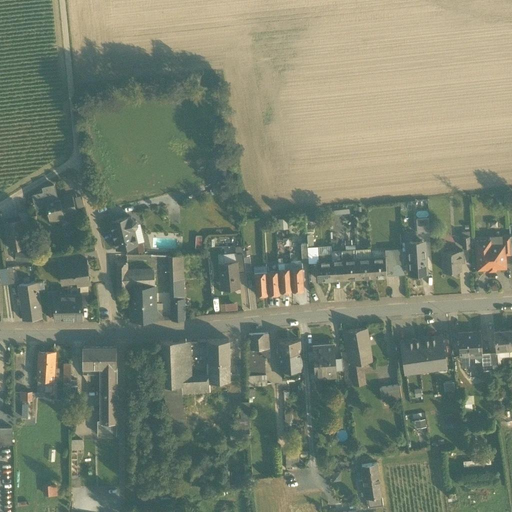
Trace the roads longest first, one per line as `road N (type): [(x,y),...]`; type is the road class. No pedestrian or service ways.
road 1 (tertiary): [(0,335),(180,331),(511,303)]
road 2 (track): [(118,325),(121,511)]
road 3 (track): [(78,159),(118,325)]
road 4 (track): [(62,0),(78,159)]
